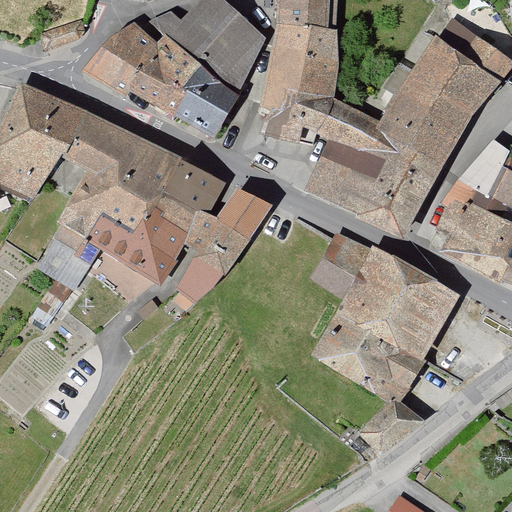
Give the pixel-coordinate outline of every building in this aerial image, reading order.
[(245,11),(231,0),(204,0),(187,21),(176,12),(151,24),(170,38),(166,43),(137,22),(119,35),(89,74),(132,100),(136,92),(224,139),(248,96),(243,94),(270,38),(245,11)] [(284,0),(284,24),(267,109),(280,110),(272,136),(305,147),(312,130),(333,140),(312,191),(415,240),(432,201),(459,154),(511,78),(511,58),(505,49),(480,38),(456,22),(442,37),(386,120),(341,96),(346,64),(346,29),(341,29),(340,0),(284,0)] [(81,20),(40,33),(45,52),(80,37),(85,30),(81,20)] [(280,203),(245,186),(141,135),(26,81),(0,142),(0,190),(38,208),(69,159),(95,172),(63,225),(67,228),(59,241),(82,253),(78,259),(95,267),(105,253),(167,286),(193,244),(207,249),(180,291),(200,306),(236,271),(280,203)] [(509,279),(511,280),(511,167),(511,165),(511,148),(497,139),(464,181),(446,204),(451,207),(441,230),(455,237),(447,252),(507,287),(509,279)] [(367,432),(388,454),(437,425),(410,399),(466,299),(375,251),(340,234),(316,280),(350,299),(320,356),(395,401),(367,432)] [(426,511),(404,498),(394,511),(426,511)]
